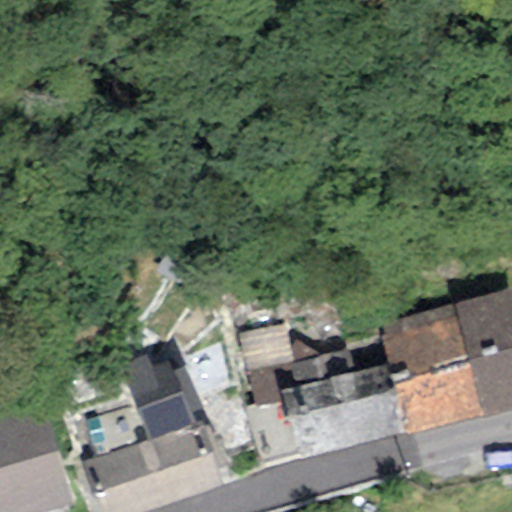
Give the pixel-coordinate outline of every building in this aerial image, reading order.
[(511,297),(510,291),(378,325),(388,365),(406,435),(511,407),(511,297)] [(283,325),(239,335),(246,370),(270,365),(291,361),(283,325)] [(138,408),(180,394),(164,346),(122,360),(138,408)] [(298,463),(406,435),(388,365),(356,373),(350,349),(289,365),(295,389),(280,392),(298,463)] [(278,404),(270,365),(246,370),(254,409),(278,404)] [(149,441),(80,463),(96,511),(144,511),(218,488),(198,425),(191,427),(180,394),(138,408),(149,441)] [(42,406),(0,417),(0,511),(45,511),(71,505),(42,406)]
